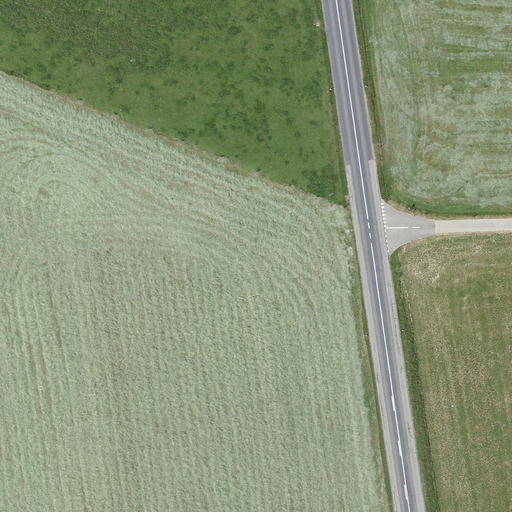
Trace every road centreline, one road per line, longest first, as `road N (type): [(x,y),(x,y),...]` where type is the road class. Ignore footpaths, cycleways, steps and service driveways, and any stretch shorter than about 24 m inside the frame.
road 1 (tertiary): [(408,511),(336,0)]
road 2 (track): [(370,229),(511,224)]
